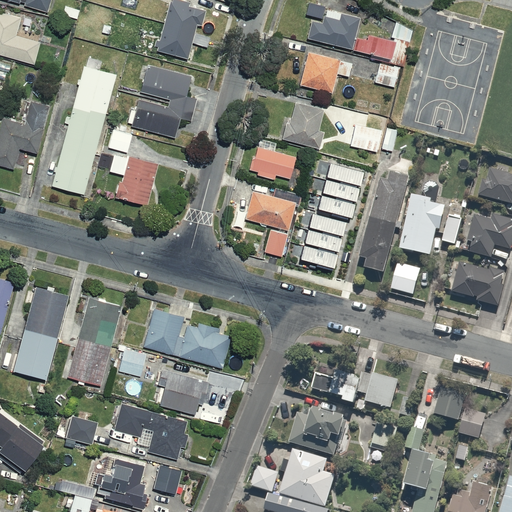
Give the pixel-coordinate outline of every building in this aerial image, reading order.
[(0,0),(44,12),(47,0),(0,0)] [(205,9),(173,0),(165,0),(150,52),(181,61),(186,44),(207,50),(211,37),(192,32),(194,23),(200,25),(205,9)] [(78,7),(63,4),(61,17),(76,19),(78,7)] [(377,58),(387,60),(400,64),(404,64),(413,26),(392,20),(388,39),(353,31),(357,15),(323,7),(321,17),(309,14),(303,40),(377,58)] [(0,56),(32,66),(39,42),(16,35),(21,16),(0,9),(0,56)] [(351,63),(305,50),(295,83),(330,93),(336,73),(347,76),(351,63)] [(387,60),(377,58),(370,84),(393,89),(400,64),(387,60)] [(84,194),(114,74),(78,65),(48,185),(84,194)] [(188,78),(143,67),(137,94),(124,90),(122,98),(132,101),(126,126),(170,137),(175,118),(189,122),(195,99),(183,96),(188,78)] [(34,153),(45,106),(25,101),(19,121),(0,116),(0,166),(11,169),(16,149),(34,153)] [(323,111),(291,102),(286,122),(282,121),(277,139),(313,149),(323,111)] [(381,129),(353,122),(347,146),(374,153),(381,129)] [(123,152),(127,133),(109,129),(105,149),(123,152)] [(396,136),(382,132),(377,149),(391,153),(396,136)] [(273,144),(255,139),(248,167),(253,168),(251,174),(272,180),(274,175),(288,179),(294,156),(272,150),(273,144)] [(156,164),(111,152),(106,171),(117,174),(111,198),(144,207),(156,164)] [(358,163),(353,180),(329,173),(313,232),(340,240),(354,190),(366,193),(373,167),(358,163)] [(479,179),(475,195),(511,205),(511,175),(488,169),(484,181),(479,179)] [(406,175),(388,170),(385,180),(377,178),(354,257),(363,260),(361,269),(378,273),(406,175)] [(297,195),(269,187),(267,195),(250,190),(241,219),(267,227),(286,233),(297,195)] [(438,233),(445,204),(409,195),(396,248),(427,256),(433,232),(438,233)] [(464,207),(449,203),(439,242),(454,246),(464,207)] [(510,250),(511,243),(511,218),(488,212),(486,220),(469,216),(460,253),(488,260),(491,245),(510,250)] [(278,258),(286,233),(267,227),(260,252),(278,258)] [(504,270),(488,266),(487,271),(455,263),(447,294),(494,307),(504,270)] [(0,325),(13,279),(0,275),(0,325)] [(43,378),(65,294),(32,286),(10,369),(43,378)] [(97,384),(119,304),(86,295),(64,375),(97,384)] [(177,332),(182,312),(153,304),(142,344),(178,354),(184,333),(177,332)] [(188,318),(184,333),(178,354),(220,366),(224,352),(218,350),(224,328),(188,318)] [(144,352),(123,348),(118,370),(138,375),(144,352)] [(209,378),(162,364),(153,392),(159,393),(156,402),(192,412),(196,399),(202,401),(209,378)] [(357,390),(365,392),(370,371),(359,368),(358,372),(333,366),(328,388),(340,392),(339,398),(354,402),(357,390)] [(389,406),(397,373),(372,366),(370,371),(365,392),(363,399),(389,406)] [(461,404),(466,385),(440,379),(431,412),(457,419),(461,404)] [(408,418),(416,399),(401,394),(394,413),(408,418)] [(186,417),(120,398),(112,426),(136,433),(134,440),(146,444),(144,449),(174,458),(186,417)] [(344,412),(312,402),(309,413),(294,409),(284,439),(330,454),(344,412)] [(461,404),(457,419),(452,437),(498,449),(504,423),(484,418),(486,410),(461,404)] [(15,425),(0,413),(0,452),(19,467),(40,439),(17,422),(15,425)] [(71,414),(67,429),(59,427),(56,437),(80,444),(81,441),(88,443),(94,420),(71,414)] [(389,446),(396,421),(376,415),(369,440),(389,446)] [(322,468),(325,456),(291,446),(278,492),(325,506),(335,472),(322,468)] [(409,511),(433,511),(447,455),(409,446),(401,482),(416,485),(409,511)] [(103,492),(101,498),(141,510),(149,484),(137,481),(142,464),(114,455),(109,472),(99,469),(93,490),(103,492)] [(181,471),(156,465),(151,487),(177,493),(181,471)] [(278,471),(259,465),(252,484),(272,490),(278,471)] [(511,511),(511,475),(507,474),(498,511),(511,511)] [(55,477),(52,488),(73,493),(89,497),(92,485),(55,477)] [(483,511),(490,484),(467,479),(464,494),(450,491),(445,511),(483,511)] [(287,511),(325,511),(327,508),(266,490),(262,505),(287,511)] [(85,511),(89,497),(73,493),(68,510),(75,511),(85,511)]
